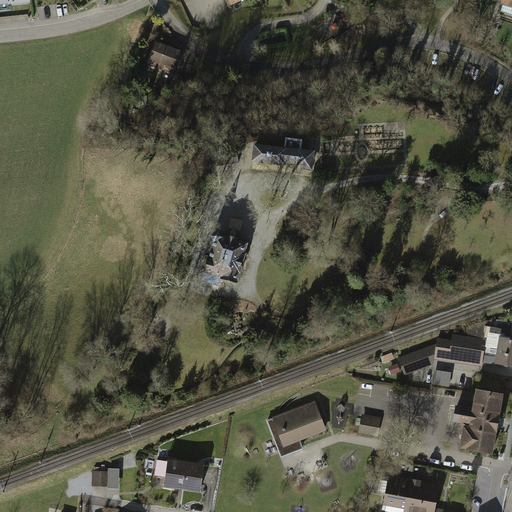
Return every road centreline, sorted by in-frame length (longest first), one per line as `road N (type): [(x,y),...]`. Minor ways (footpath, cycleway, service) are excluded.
road 1 (residential): [(511,81),(435,44),(310,68),(235,65),(188,40),(156,0)]
road 2 (residential): [(0,35),(60,28),(142,0)]
